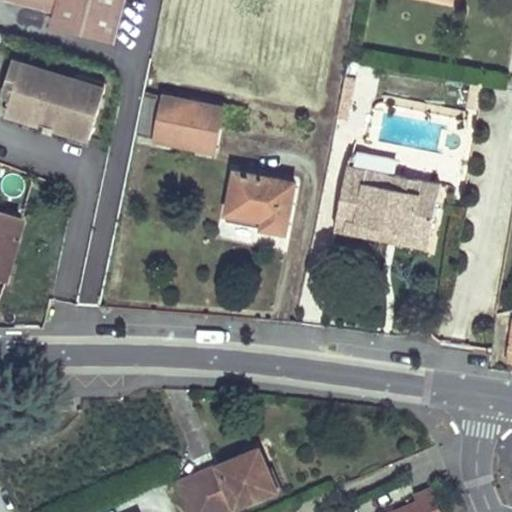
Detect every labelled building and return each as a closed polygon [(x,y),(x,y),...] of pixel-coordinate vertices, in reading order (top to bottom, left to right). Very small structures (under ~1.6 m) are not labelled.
[(19,0),(55,10),(51,24),(113,41),(124,0),(19,0)] [(23,84),(29,65),(15,61),(5,94),(13,97),(17,82),(23,84)] [(91,138),(100,109),(86,104),(92,84),(29,65),(23,84),(17,82),(13,97),(8,113),(43,123),(44,120),(56,124),(55,127),(91,138)] [(358,77),(346,75),(338,116),(349,118),(358,77)] [(100,109),(106,89),(92,84),(86,104),(100,109)] [(225,106),(146,90),(137,132),(216,149),(225,106)] [(396,172),(351,163),(348,176),(393,185),(396,172)] [(297,181),(238,169),(229,211),(268,219),(266,226),(288,231),(297,181)] [(425,177),(396,172),(393,185),(348,176),(338,228),(359,233),(361,221),(431,234),(439,194),(421,192),(425,177)] [(442,181),(425,177),(421,192),(439,194),(442,181)] [(0,213),(0,278),(5,279),(22,220),(0,213)] [(431,234),(361,221),(359,233),(428,247),(431,234)] [(268,468),(260,448),(179,483),(191,511),(222,511),(270,491),(261,471),(268,468)] [(276,488),(268,468),(261,471),(270,491),(276,488)] [(442,511),(432,489),(419,495),(421,500),(392,511),(442,511)]
